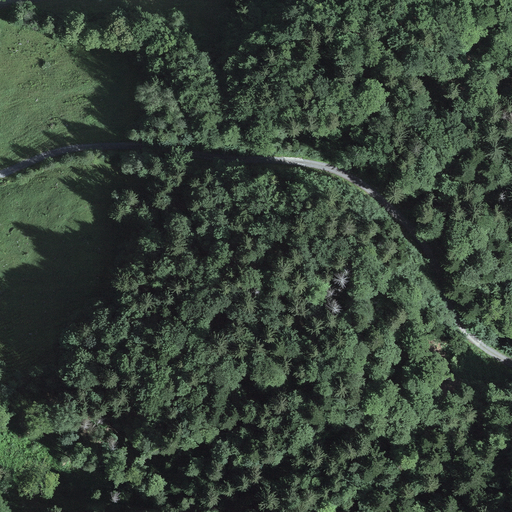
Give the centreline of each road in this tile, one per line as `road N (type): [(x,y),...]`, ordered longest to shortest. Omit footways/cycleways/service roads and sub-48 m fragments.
road 1 (track): [(0,173),(87,147),(170,146),(337,168),(427,241),(439,291),(469,341),(511,361)]
road 2 (track): [(337,0),(410,39),(461,89),(511,93)]
